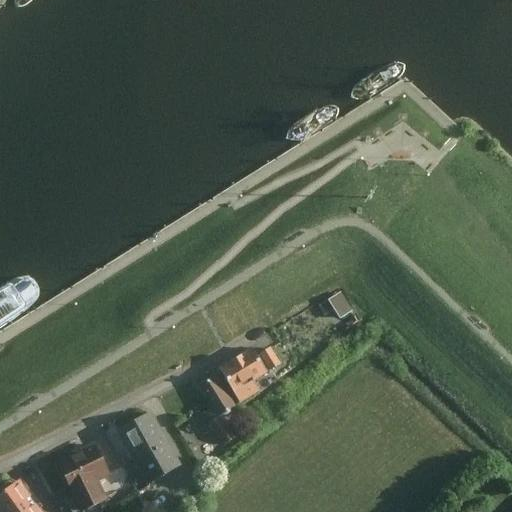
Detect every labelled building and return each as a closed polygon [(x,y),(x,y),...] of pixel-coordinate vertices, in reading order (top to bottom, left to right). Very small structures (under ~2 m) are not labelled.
[(276,355),(266,340),(255,347),(265,363),(276,355)] [(232,394),(238,404),(258,392),(253,382),(266,375),(251,351),(218,370),(232,394)] [(215,377),(200,386),(221,418),(236,408),(215,377)] [(180,468),(150,415),(116,434),(146,487),(180,468)] [(219,418),(209,424),(225,448),(235,442),(219,418)] [(94,445),(55,464),(71,498),(74,496),(81,511),(88,511),(107,503),(98,485),(110,478),(94,445)] [(39,511),(18,484),(0,497),(0,511),(39,511)]
